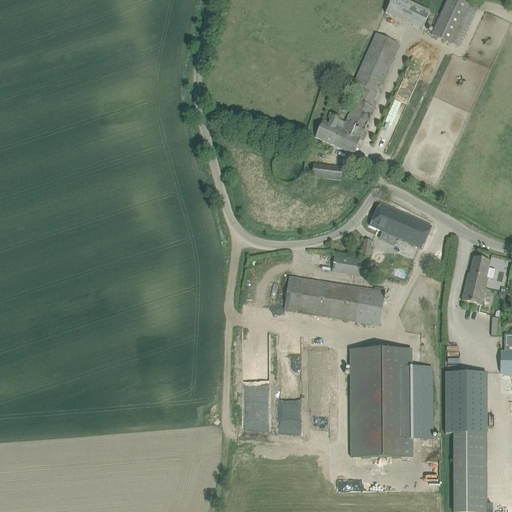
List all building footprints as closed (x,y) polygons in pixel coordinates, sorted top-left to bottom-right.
[(423,30),(431,12),(404,0),(392,0),(386,13),(423,30)] [(479,9),(459,0),(448,0),(432,35),(460,48),(479,9)] [(322,123),(320,129),(315,138),(354,155),(375,110),(371,108),(399,45),(376,34),(352,88),(361,93),(357,100),(358,100),(345,123),(340,121),(333,118),(329,126),(322,123)] [(322,87),(323,87),(332,90),(337,73),(327,70),(322,87)] [(343,169),(314,165),(313,178),(342,181),(343,169)] [(381,204),(371,227),(380,231),(389,235),(397,239),(400,240),(422,250),(422,249),(426,242),(428,236),(432,227),(381,204)] [(373,241),(366,240),(363,259),(370,260),(373,241)] [(366,261),(346,258),(336,256),(333,272),(364,277),(366,261)] [(469,274),(467,284),(486,289),(488,279),(493,280),(495,270),(489,269),(491,261),(474,258),(471,275),(469,274)] [(278,277),(289,279),(291,266),(280,264),(278,277)] [(379,326),(384,289),(376,288),(376,291),(341,286),(290,278),(284,312),(379,326)] [(467,284),(463,302),(472,304),(482,306),(486,289),(467,284)] [(511,335),(505,336),(505,352),(501,352),(501,373),(511,373),(511,335)] [(412,459),(412,441),(433,441),(433,366),(412,365),(411,351),(353,351),(354,460),(412,459)] [(446,434),(454,434),(453,511),(486,511),(487,434),(488,434),(488,373),(446,373),(446,434)]
